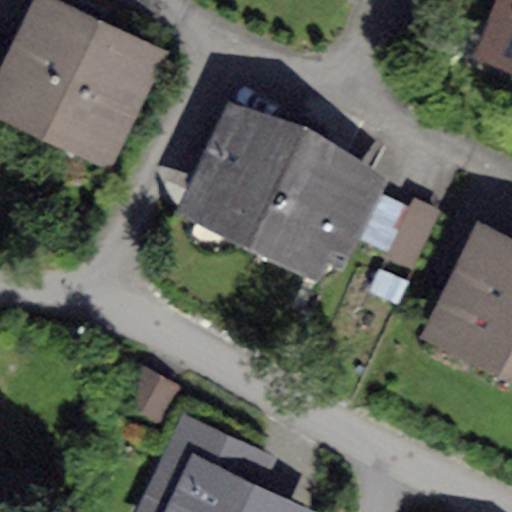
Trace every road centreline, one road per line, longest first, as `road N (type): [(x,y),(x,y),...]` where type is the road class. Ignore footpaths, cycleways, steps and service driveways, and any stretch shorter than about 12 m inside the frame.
road 1 (residential): [(0,310),(132,304),(394,441)]
road 2 (residential): [(511,198),(139,0)]
road 3 (unknown): [(132,304),(208,36)]
road 4 (residential): [(394,441),(511,503)]
